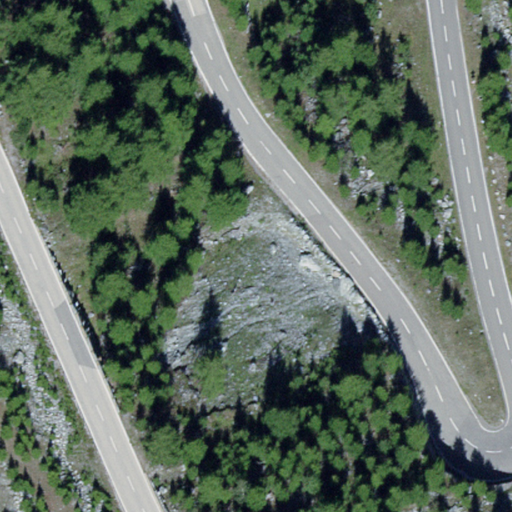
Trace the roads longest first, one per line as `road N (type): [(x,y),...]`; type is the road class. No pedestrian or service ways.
road 1 (tertiary): [(511,447),(478,447),(454,425),(401,320),(229,95),(188,0)]
road 2 (tertiary): [(441,0),(477,225),(511,359)]
road 3 (tertiary): [(0,184),(144,511)]
